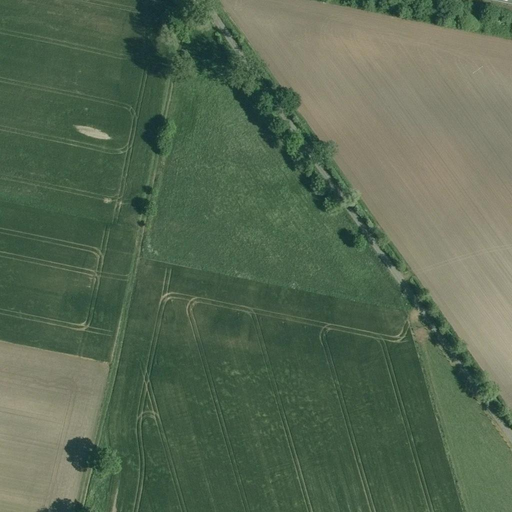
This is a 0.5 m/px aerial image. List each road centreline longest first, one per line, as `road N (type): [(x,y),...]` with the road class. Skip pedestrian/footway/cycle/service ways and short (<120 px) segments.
road 1 (unclassified): [(205,0),(511,430)]
road 2 (track): [(107,511),(140,255),(183,54),(186,0)]
